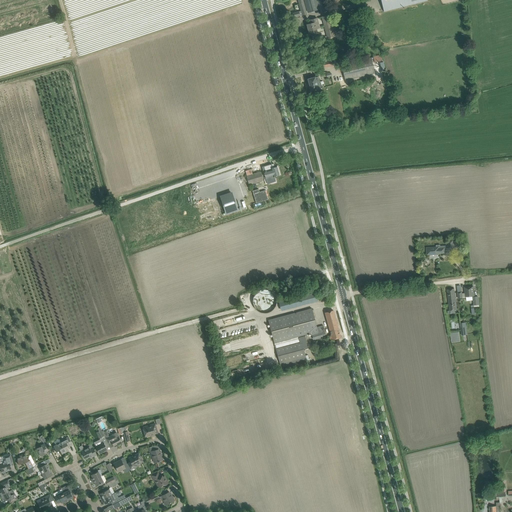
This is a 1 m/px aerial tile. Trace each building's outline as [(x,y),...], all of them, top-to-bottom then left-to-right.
[(302,16),(307,14),(303,0),(298,0),(301,11),(302,15),(302,16)] [(304,0),(307,13),(319,10),(316,0),(304,0)] [(328,10),(325,0),(317,0),(320,13),(328,11),(328,10)] [(427,0),(380,0),(384,12),(427,1),(427,0)] [(322,17),(327,38),(337,36),(331,15),(322,17)] [(310,35),(315,34),(317,33),(316,29),(319,28),(317,18),(315,19),(310,20),(312,20),(313,23),(307,25),(310,35)] [(366,48),(376,46),(374,38),(365,40),(366,48)] [(371,58),(341,65),(345,80),(375,73),(371,58)] [(311,91),(316,90),(318,89),(321,88),(318,76),(315,77),(308,79),(311,91)] [(265,171),(263,172),(265,178),(270,177),(271,180),(275,179),(274,176),(279,175),(277,167),(275,167),(274,163),(264,166),(265,171)] [(260,171),(246,176),(249,185),(263,180),(260,171)] [(259,189),(252,191),(256,203),(268,199),(266,191),(260,192),(259,189)] [(231,193),(221,197),(226,213),(237,210),(231,193)] [(458,243),(453,243),(453,240),(448,240),(449,246),(449,248),(454,248),(458,248),(458,243)] [(449,246),(440,246),(440,245),(436,245),(436,247),(426,248),(427,250),(427,255),(439,254),(439,253),(445,253),(444,248),(449,248),(449,246)] [(465,287),(466,297),(474,296),(473,286),(465,287)] [(267,289),(265,289),(262,289),(260,290),(258,291),(256,293),(255,294),(253,297),(253,299),(252,301),(253,304),(253,306),(255,308),(256,310),(258,311),(260,312),(262,313),(265,313),(267,313),(269,312),(271,311),(273,310),(275,308),(276,306),(277,304),(277,301),(277,299),(276,297),(275,295),(273,293),(271,291),(269,290),(267,289)] [(448,290),(447,290),(450,311),(451,314),(457,313),(456,310),(457,310),(454,289),(448,290)] [(281,311),(317,301),(315,292),(278,302),(281,311)] [(326,336),(325,332),(326,331),(326,329),(324,330),(323,325),(317,327),(312,308),(268,320),(274,343),(310,333),(311,336),(313,335),(314,339),(326,336)] [(325,312),(331,335),(328,336),(329,340),(330,340),(340,337),(333,310),(325,312)] [(306,349),(308,349),(305,336),(298,337),(299,342),(276,349),(280,364),(280,367),(306,360),(306,357),(304,350),(306,349)] [(158,434),(157,429),(155,423),(143,427),(145,437),(154,434),(154,435),(158,434)] [(103,433),(102,432),(100,427),(95,429),(97,432),(100,438),(101,439),(99,440),(94,443),(96,446),(97,449),(99,454),(103,452),(104,452),(107,450),(105,446),(108,444),(105,438),(104,437),(105,437),(103,433)] [(125,427),(121,428),(123,434),(124,434),(126,442),(130,440),(127,431),(127,432),(125,427)] [(119,439),(118,436),(116,432),(112,434),(112,435),(111,435),(109,436),(105,438),(108,444),(109,445),(112,443),(114,447),(122,443),(119,439)] [(47,443),(47,442),(43,436),(40,438),(44,443),(41,445),(41,446),(37,449),(38,452),(41,456),(45,454),(45,452),(47,451),(50,449),(49,447),(48,445),(47,443)] [(53,446),(54,447),(56,451),(59,449),(62,454),(69,451),(66,446),(68,445),(68,447),(73,445),(68,437),(60,441),(61,442),(53,446)] [(84,449),(82,445),(79,447),(82,453),(81,453),(82,455),(82,456),(83,458),(84,459),(85,460),(87,459),(87,458),(92,456),(93,457),(97,455),(95,450),(93,447),(90,449),(89,447),(84,449)] [(153,451),(152,447),(148,448),(150,452),(151,452),(153,458),(154,463),(156,462),(160,461),(163,460),(161,451),(159,452),(159,449),(153,451)] [(138,466),(137,464),(143,461),(139,453),(129,458),(131,462),(127,463),(129,466),(130,470),(138,466)] [(12,469),(10,465),(13,465),(10,454),(2,456),(4,462),(0,463),(0,467),(1,472),(6,471),(6,470),(8,470),(12,469)] [(28,469),(33,466),(33,467),(36,465),(35,463),(31,457),(28,459),(25,454),(22,456),(16,457),(18,464),(24,463),(25,462),(27,466),(28,469)] [(126,462),(123,463),(121,459),(113,463),(116,468),(118,472),(123,469),(129,466),(127,463),(126,462)] [(47,464),(46,464),(44,461),(40,464),(39,464),(36,465),(33,467),(36,471),(38,471),(38,475),(42,473),(50,469),(47,464)] [(45,479),(48,477),(53,475),(50,469),(42,473),(45,479)] [(102,472),(100,470),(99,470),(98,471),(98,470),(95,472),(95,473),(91,475),(93,478),(91,479),(92,481),(101,477),(102,476),(101,473),(102,472)] [(159,488),(164,485),(168,483),(164,476),(163,477),(161,474),(159,475),(158,472),(152,475),(155,481),(159,488)] [(107,485),(115,481),(118,479),(116,475),(113,477),(106,480),(103,475),(102,476),(101,477),(92,481),(93,483),(95,482),(96,485),(101,483),(101,484),(104,483),(105,482),(107,485)] [(11,486),(8,480),(0,484),(2,488),(0,489),(0,492),(0,493),(0,495),(0,496),(9,492),(7,488),(11,486)] [(72,496),(75,494),(70,485),(65,487),(62,489),(67,501),(73,498),(72,496)] [(67,501),(62,489),(53,494),(54,496),(55,497),(56,499),(58,504),(61,502),(62,503),(67,501)] [(103,499),(112,494),(109,489),(107,490),(106,489),(103,491),(104,492),(100,494),(103,499)] [(15,493),(14,494),(12,490),(9,492),(0,496),(1,498),(2,498),(4,501),(8,499),(10,503),(15,501),(18,499),(15,493)] [(163,499),(166,505),(175,501),(173,497),(171,497),(170,495),(171,495),(169,492),(161,496),(163,499)] [(110,503),(113,502),(112,501),(114,500),(116,499),(117,498),(115,493),(112,494),(103,499),(105,504),(109,502),(110,503)] [(37,501),(39,506),(41,510),(48,507),(49,508),(52,506),(50,502),(53,500),(50,495),(37,501)] [(132,500),(130,496),(126,498),(123,499),(121,500),(123,504),(132,500)] [(148,508),(145,503),(144,500),(140,502),(141,504),(138,506),(140,508),(137,510),(138,511),(145,511),(145,510),(148,508)]
